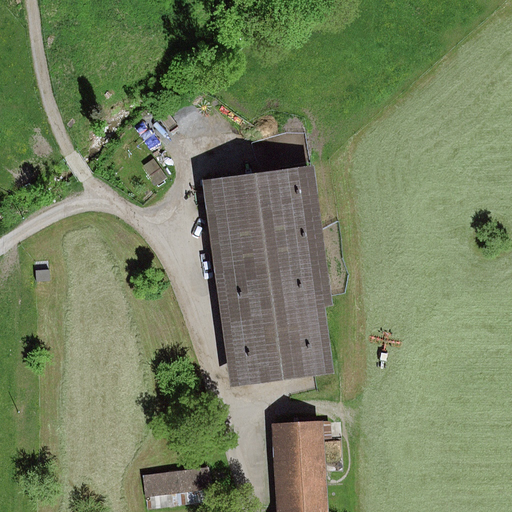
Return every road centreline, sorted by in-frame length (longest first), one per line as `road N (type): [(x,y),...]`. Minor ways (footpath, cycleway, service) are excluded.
road 1 (track): [(251,511),(165,238),(106,201)]
road 2 (track): [(106,201),(69,147),(42,67),(33,0)]
